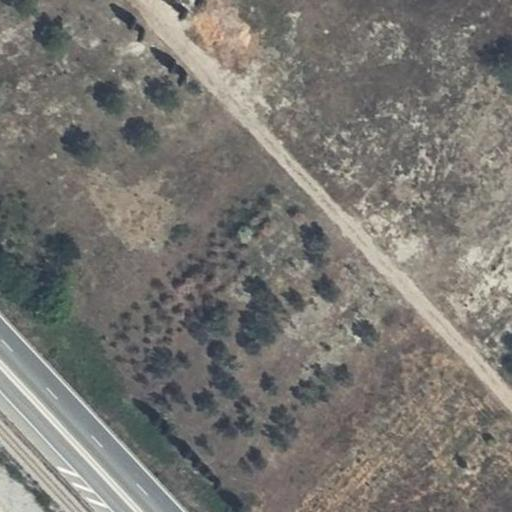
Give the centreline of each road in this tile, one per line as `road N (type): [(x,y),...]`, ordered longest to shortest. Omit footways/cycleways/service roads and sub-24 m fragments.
road 1 (track): [(154,19),(511,401)]
road 2 (primary): [(0,362),(139,511)]
